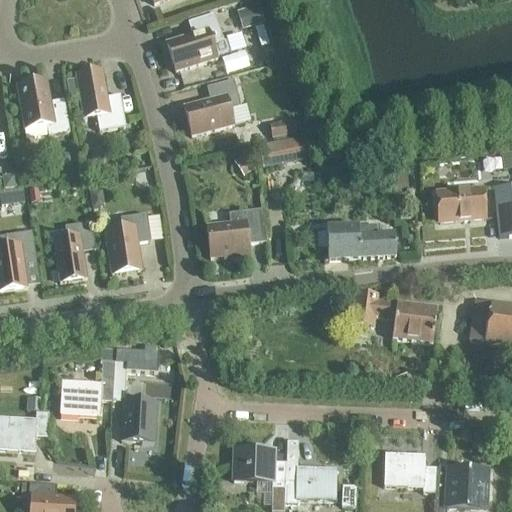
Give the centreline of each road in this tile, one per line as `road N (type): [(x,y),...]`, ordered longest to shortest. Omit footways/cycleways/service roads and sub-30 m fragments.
road 1 (residential): [(185,300),(421,271),(511,269)]
road 2 (residential): [(204,408),(511,421)]
road 3 (residential): [(128,34),(154,119),(185,300)]
road 4 (residential): [(0,330),(185,300)]
road 5 (residential): [(9,0),(3,39),(13,56),(128,34)]
